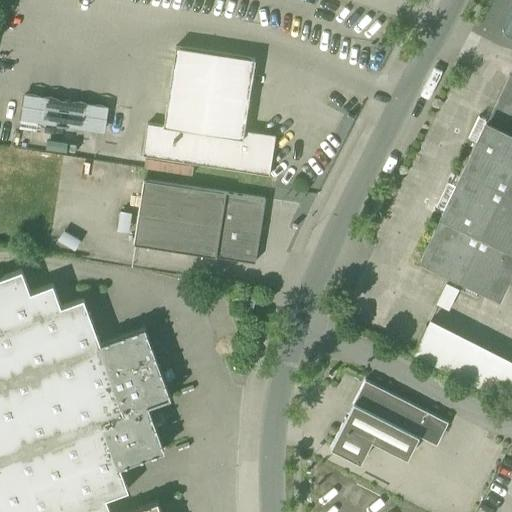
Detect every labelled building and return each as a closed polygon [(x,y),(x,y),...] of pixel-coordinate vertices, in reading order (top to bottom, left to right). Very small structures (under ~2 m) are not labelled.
[(504,31),(511,35),(511,12),(503,30),(504,31)] [(177,46),(164,125),(243,138),(244,130),(256,58),(177,46)] [(511,74),(490,121),(511,132),(511,74)] [(57,125),(57,124),(56,124),(60,102),(23,97),(20,119),(57,125)] [(57,124),(68,126),(68,123),(72,104),(72,102),(60,100),(60,102),(56,124),(57,124)] [(108,110),(72,104),(68,123),(105,129),(108,110)] [(469,137),(435,209),(511,246),(511,132),(490,121),(488,120),(476,141),(469,137)] [(276,135),(244,130),(243,138),(164,125),(148,123),(143,155),(270,175),(276,135)] [(195,165),(146,157),(144,167),(193,175),(195,165)] [(266,198),(226,192),(144,179),(134,243),(216,256),(255,262),(266,198)] [(511,246),(435,209),(412,256),(498,297),(511,268),(511,246)] [(130,231),(133,212),(120,210),(117,229),(130,231)] [(81,239),(64,229),(58,240),(75,250),(81,239)] [(495,304),(498,297),(412,256),(409,262),(495,304)] [(0,511),(162,511),(158,500),(123,511),(111,511),(106,497),(128,488),(120,466),(165,449),(148,404),(171,395),(145,325),(100,342),(83,296),(61,305),(53,282),(30,291),(22,268),(0,276),(0,511)] [(460,289),(446,282),(436,304),(449,310),(460,289)] [(511,359),(430,318),(427,324),(511,368),(511,359)] [(511,368),(427,324),(414,350),(428,357),(511,400),(511,368)] [(408,458),(419,436),(431,412),(365,379),(330,447),(361,463),(372,440),(408,458)] [(449,421),(431,412),(419,436),(437,445),(449,421)]
